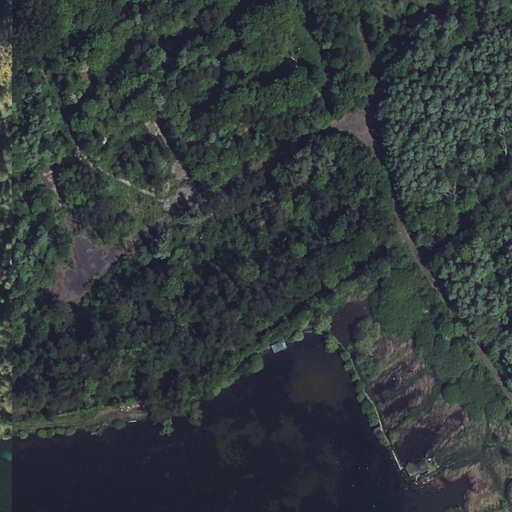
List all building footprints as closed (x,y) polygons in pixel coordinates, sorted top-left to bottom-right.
[(273,0),(229,0),(240,23),(277,7),(273,0)] [(203,38),(194,22),(183,28),(191,43),(203,38)] [(93,78),(128,70),(124,53),(89,61),(93,78)] [(291,79),(281,57),(245,73),(255,95),(291,79)] [(188,116),(219,104),(213,88),(182,100),(188,116)] [(139,216),(130,197),(109,206),(118,226),(123,224),(126,230),(137,226),(134,219),(139,216)]
